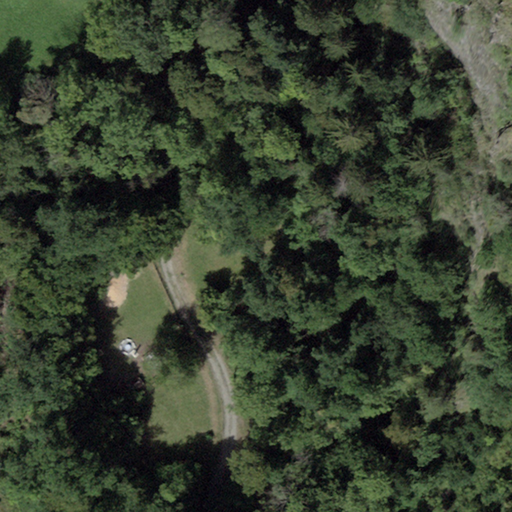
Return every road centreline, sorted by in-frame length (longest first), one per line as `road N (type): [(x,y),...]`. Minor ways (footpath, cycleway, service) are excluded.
road 1 (track): [(202,325),(177,278),(167,218),(182,78),(159,34),(97,0)]
road 2 (track): [(211,511),(226,439),(223,381),(202,325)]
